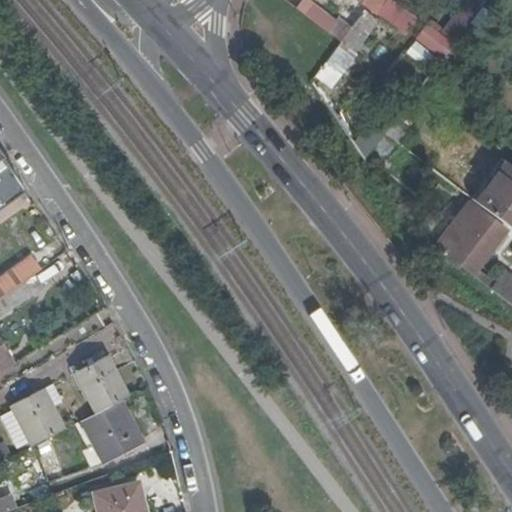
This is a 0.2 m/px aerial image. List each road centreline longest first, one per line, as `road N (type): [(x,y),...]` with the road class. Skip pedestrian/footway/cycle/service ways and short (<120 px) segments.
road 1 (primary): [(148,84),(440,511)]
road 2 (primary): [(511,480),(351,250),(213,81)]
road 3 (residential): [(0,115),(136,319),(177,405),(207,511)]
